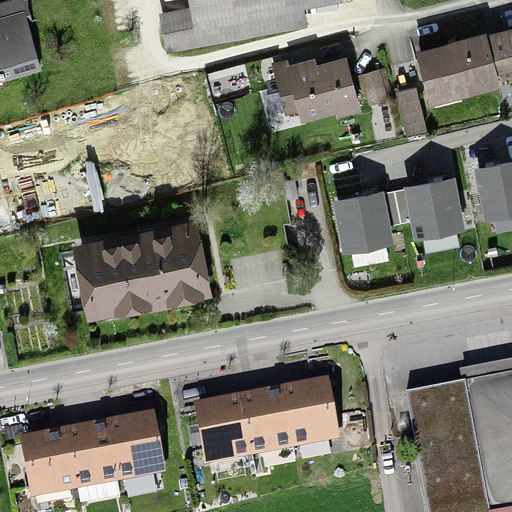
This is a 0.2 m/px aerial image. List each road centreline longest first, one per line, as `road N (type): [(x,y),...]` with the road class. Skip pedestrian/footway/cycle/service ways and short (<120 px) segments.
road 1 (residential): [(345,321),(313,167),(511,121)]
road 2 (secondary): [(0,387),(345,321)]
road 3 (track): [(364,317),(392,511)]
road 4 (secondary): [(345,321),(511,289)]
